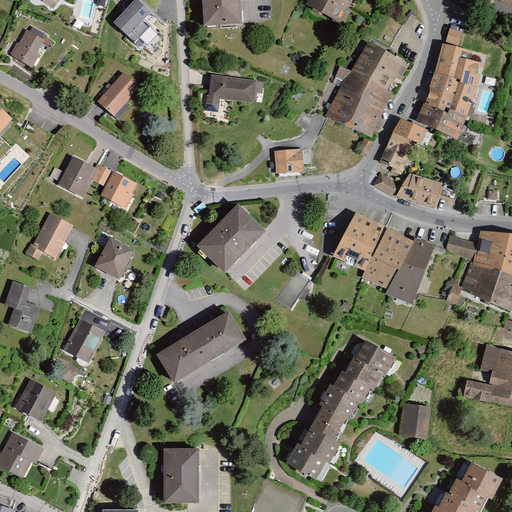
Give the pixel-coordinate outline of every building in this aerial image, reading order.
[(36,0),(48,9),(55,0),(36,0)] [(151,12),(138,0),(134,0),(111,23),(126,38),(151,12)] [(235,0),(194,0),(197,29),(237,26),(235,0)] [(352,0),(307,0),(304,7),(339,25),(352,0)] [(511,9),(511,0),(500,0),(499,6),(511,9)] [(46,42),(23,28),(5,58),(27,71),(46,42)] [(447,40),(460,44),(464,32),(451,28),(447,40)] [(365,44),(348,73),(388,97),(406,68),(365,44)] [(439,46),(431,75),(474,91),(477,67),(459,61),(460,53),(439,46)] [(254,82),(207,73),(201,109),(215,111),(217,100),(250,106),(254,82)] [(388,97),(348,73),(342,84),(324,119),(366,142),(388,97)] [(137,91),(119,74),(91,103),(110,120),(137,91)] [(431,75),(422,107),(462,126),(474,91),(431,75)] [(422,107),(420,107),(412,126),(455,144),(462,126),(422,107)] [(0,111),(0,131),(10,120),(0,111)] [(412,126),(400,121),(378,163),(400,176),(423,131),(412,126)] [(304,172),(303,150),(275,152),(277,174),(304,172)] [(94,170),(69,159),(55,190),(80,201),(94,170)] [(135,187),(109,173),(96,198),(122,212),(135,187)] [(379,173),(373,186),(394,196),(400,183),(379,173)] [(435,207),(444,183),(410,175),(399,196),(435,207)] [(232,211),(192,251),(219,277),(259,237),(232,211)] [(74,229),(48,214),(29,248),(55,262),(74,229)] [(382,230),(352,215),(329,264),(360,279),(382,230)] [(382,230),(360,279),(359,282),(383,293),(409,249),(382,230)] [(511,237),(479,232),(476,245),(470,264),(469,267),(494,276),(511,280),(511,237)] [(476,245),(448,237),(445,252),(470,264),(476,245)] [(409,249),(383,293),(382,296),(410,308),(433,248),(413,239),(409,249)] [(133,253),(107,240),(91,270),(117,283),(133,253)] [(511,280),(494,276),(469,267),(459,290),(510,315),(511,307),(511,280)] [(309,281),(295,271),(276,298),(291,309),(309,281)] [(8,280),(0,299),(0,302),(10,307),(4,323),(28,332),(39,304),(24,298),(28,288),(8,280)] [(100,332),(75,318),(58,349),(83,363),(100,332)] [(222,318),(187,339),(204,367),(240,346),(222,318)] [(169,389),(204,367),(187,339),(151,360),(169,389)] [(397,357),(369,341),(358,359),(356,357),(347,372),(344,370),(335,386),(332,384),(320,405),(324,407),(302,444),(300,443),(289,461),(318,478),(329,460),(331,461),(341,443),(336,440),(347,420),(349,422),(361,402),(363,403),(373,386),(375,388),(384,373),(387,375),(397,357)] [(511,399),(511,351),(490,347),(485,370),(495,372),(492,384),(469,379),(465,398),(491,404),(493,396),(511,399)] [(29,379),(13,410),(38,423),(54,392),(29,379)] [(402,404),(399,436),(426,439),(430,407),(402,404)] [(39,449),(9,433),(0,450),(0,467),(22,479),(39,449)] [(193,454),(159,453),(158,508),(193,508),(193,454)] [(502,480),(472,463),(462,481),(458,478),(449,494),(447,492),(439,507),(435,505),(431,511),(476,511),(478,510),(480,511),(488,496),(491,498),(502,480)]
